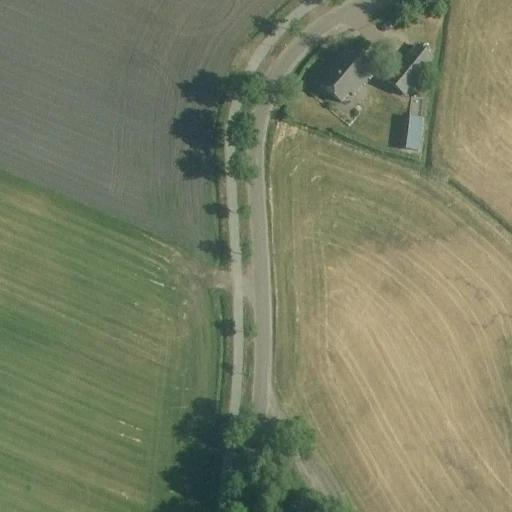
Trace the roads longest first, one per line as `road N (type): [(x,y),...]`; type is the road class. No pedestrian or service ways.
road 1 (unclassified): [(244,511),(264,334),(260,116),(293,52),(370,0)]
road 2 (track): [(260,402),(329,511)]
